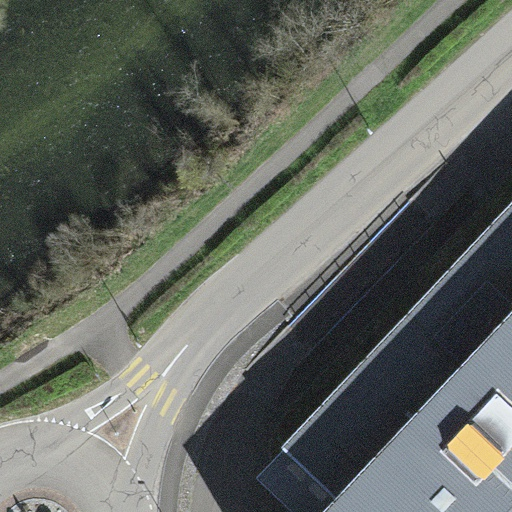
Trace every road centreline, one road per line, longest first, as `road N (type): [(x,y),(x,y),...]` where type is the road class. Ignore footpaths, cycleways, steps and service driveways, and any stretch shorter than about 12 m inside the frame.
road 1 (secondary): [(151,383),(197,330),(511,45)]
road 2 (secondary): [(151,383),(39,449)]
